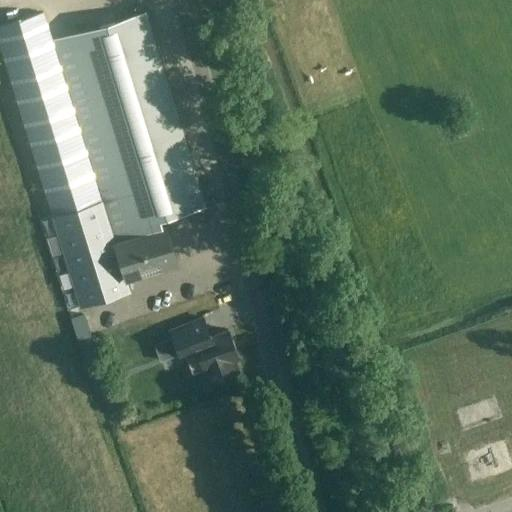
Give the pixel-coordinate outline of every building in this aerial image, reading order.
[(114,242),(52,41),(43,12),(0,25),(0,45),(81,307),(129,292),(124,273),(114,242)] [(145,12),(52,41),(114,242),(161,227),(159,219),(205,205),(145,12)] [(171,259),(161,227),(114,242),(124,273),(171,259)] [(203,316),(169,329),(178,355),(196,349),(204,371),(209,383),(239,371),(235,360),(239,358),(228,330),(211,337),(203,316)] [(199,359),(181,361),(184,380),(201,378),(199,359)] [(460,427),(493,416),(488,401),(468,408),(468,409),(456,413),(460,427)]
